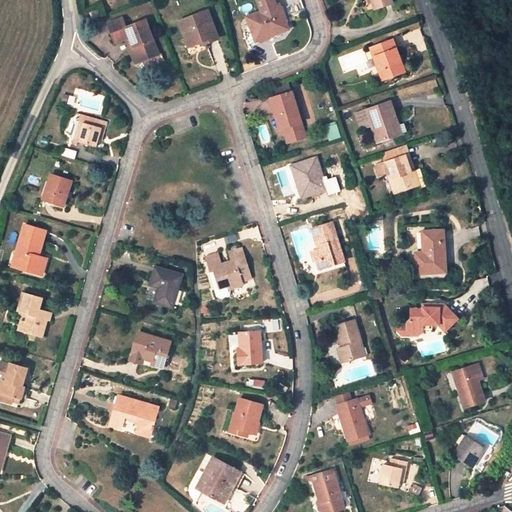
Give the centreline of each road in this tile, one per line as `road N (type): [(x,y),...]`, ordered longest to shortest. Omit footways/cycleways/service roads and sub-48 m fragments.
road 1 (residential): [(227,93),(299,330),(304,401),(286,475),(260,511)]
road 2 (residential): [(150,120),(136,136),(45,444),(47,477),(85,511)]
road 3 (residential): [(511,293),(426,0)]
road 4 (unclassified): [(0,194),(64,50)]
road 5 (residential): [(309,0),(319,42),(306,59),(227,93)]
